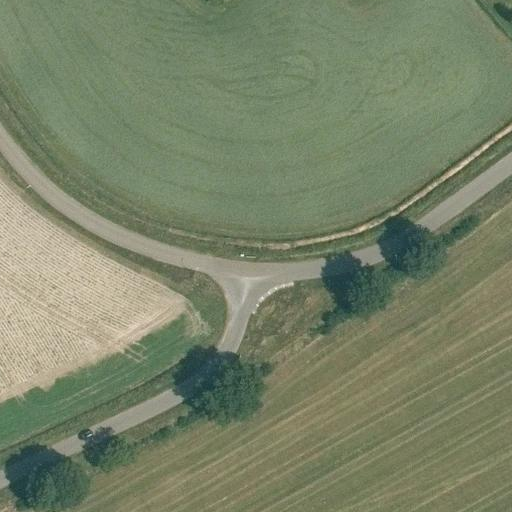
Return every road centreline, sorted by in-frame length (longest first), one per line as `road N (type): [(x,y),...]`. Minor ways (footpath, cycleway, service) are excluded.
road 1 (unclassified): [(0,482),(174,401),(205,378),(229,345),(250,276)]
road 2 (tertiary): [(250,276),(124,241),(78,218),(41,190),(0,141)]
road 3 (tertiary): [(250,276),(341,267),(401,243),(511,163)]
